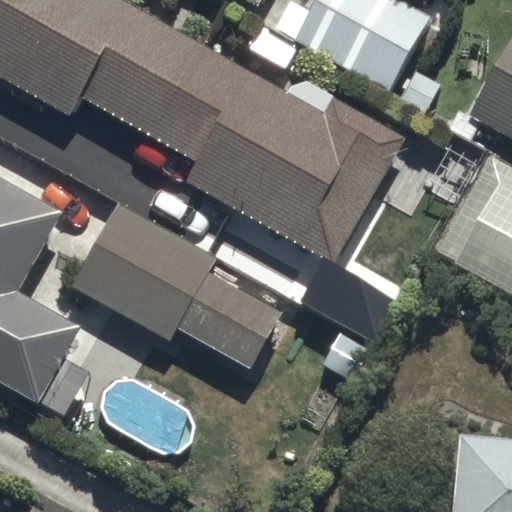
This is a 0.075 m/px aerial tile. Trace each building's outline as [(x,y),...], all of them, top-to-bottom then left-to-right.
[(93,0),(0,0),(0,77),(85,125),(92,112),(213,179),(205,194),(352,275),(416,160),(347,121),(339,136),(93,0)] [(248,0),(273,14),(281,0),(248,0)] [(435,28),(385,0),(346,0),(318,51),(397,95),(435,28)] [(511,88),(488,131),(511,144),(511,88)] [(511,186),(506,183),(462,260),(511,287),(511,186)] [(0,388),(50,417),(93,341),(25,302),(65,232),(0,194),(0,388)] [(136,230),(94,306),(184,357),(193,341),(268,382),(293,336),(219,294),(227,281),(136,230)] [(511,511),(511,463),(474,459),(468,511),(511,511)]
